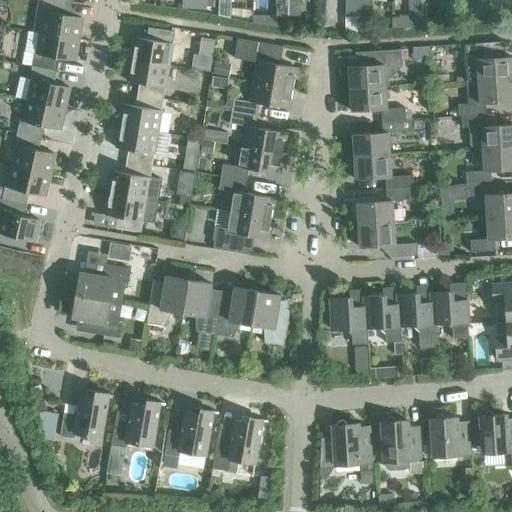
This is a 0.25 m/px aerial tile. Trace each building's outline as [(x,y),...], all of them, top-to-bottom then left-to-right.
[(45,12),(41,33),(77,39),(80,17),(65,15),(68,2),(47,0),(42,0),(40,12),(45,12)] [(181,0),(182,8),(206,9),(205,0),(181,0)] [(218,0),(218,8),(230,8),(230,0),(218,0)] [(276,0),(276,15),(287,16),(287,0),(276,0)] [(287,0),(287,16),(299,16),(299,0),(287,0)] [(345,0),(345,17),(356,17),(356,0),(345,0)] [(356,0),(356,17),(369,17),(368,0),(356,0)] [(426,13),(426,7),(425,0),(413,0),(413,12),(426,13)] [(471,0),(472,2),(464,2),(464,14),(487,15),(487,0),(471,0)] [(264,15),(264,25),(275,27),(276,15),(264,15)] [(391,16),(391,29),(413,27),(413,16),(408,16),(391,16)] [(134,37),(130,59),(168,66),(174,32),(148,28),(146,39),(134,37)] [(34,53),(31,66),(56,71),(58,59),(73,61),(77,39),(41,33),(38,54),(34,53)] [(256,61),(253,82),(292,88),(295,68),(279,65),(282,46),(237,39),(234,58),(256,61)] [(476,60),(478,82),(511,79),(511,59),(511,57),(500,58),(499,42),(471,44),(472,60),(476,60)] [(348,67),(350,89),(385,87),(384,75),(391,74),(402,64),(401,50),(377,51),(378,65),(348,67)] [(216,57),(213,75),(228,77),(230,63),(228,63),(228,59),(216,57)] [(139,83),(137,95),(163,99),(168,66),(130,59),(127,81),(139,83)] [(33,80),(28,101),(63,109),(68,87),(53,84),(56,71),(31,66),(28,79),(33,80)] [(212,76),(211,86),(218,88),(220,77),(212,76)] [(458,117),(462,116),(486,115),(485,103),(511,101),(511,79),(478,82),(479,103),(457,104),(458,117)] [(233,99),(231,112),(257,116),(259,104),(289,109),(292,88),(253,82),(249,102),(233,99)] [(380,110),(381,121),(405,120),(404,108),(386,109),(385,87),(350,89),(351,111),(380,110)] [(123,104),(119,126),(157,133),(163,99),(137,95),(135,106),(123,104)] [(19,120),(16,133),(41,138),(43,127),(58,130),(63,109),(28,101),(24,121),(19,120)] [(245,126),(242,147),(281,153),(285,133),(255,128),(257,116),(231,112),(229,124),(245,126)] [(480,127),(482,149),(511,147),(511,125),(487,127),(486,115),(462,116),(463,128),(480,127)] [(352,135),(354,157),(389,155),(388,133),(412,132),(411,119),(405,120),(381,121),(382,133),(352,135)] [(127,150),(125,162),(151,166),(157,133),(119,126),(116,148),(127,150)] [(203,129),(201,139),(225,143),(227,133),(203,129)] [(18,147),(13,167),(48,175),(53,153),(38,150),(41,138),(16,133),(13,145),(18,147)] [(188,136),(185,152),(197,154),(200,139),(188,136)] [(202,141),(200,152),(212,154),(214,143),(202,141)] [(222,164),(220,177),(246,181),(248,169),(278,174),(281,153),(242,147),(238,167),(222,164)] [(465,172),(466,184),(490,183),(489,171),(511,169),(511,147),(482,149),(483,171),(465,172)] [(385,177),(385,189),(409,188),(413,188),(412,176),(391,177),(389,155),(354,157),(355,179),(385,177)] [(112,171),(108,193),(158,201),(161,179),(150,177),(151,166),(125,162),(124,173),(112,171)] [(4,187),(1,199),(26,205),(28,193),(43,197),(48,175),(13,167),(9,188),(4,187)] [(234,192),(231,212),(270,218),(274,198),(244,193),(246,181),(220,177),(218,189),(234,192)] [(485,195),(486,217),(511,215),(511,193),(491,195),(490,183),(466,184),(467,197),(485,195)] [(451,185),(438,186),(440,217),(453,216),(452,197),(451,185)] [(357,203),(358,225),(393,223),(392,201),(410,200),(409,188),(385,189),(386,201),(357,203)] [(158,201),(108,193),(104,215),(116,217),(115,227),(114,229),(140,233),(142,221),(154,223),(158,201)] [(179,196),(178,203),(188,205),(189,197),(179,196)] [(26,205),(1,199),(0,204),(0,211),(3,213),(0,225),(0,234),(33,242),(38,220),(23,216),(26,205)] [(270,218),(231,212),(228,232),(216,230),(213,249),(248,255),(251,236),(267,239),(270,218)] [(511,215),(486,217),(487,239),(469,240),(470,253),(494,251),(493,239),(511,237),(511,215)] [(393,223),(358,225),(359,247),(389,246),(389,258),(417,256),(417,244),(394,245),(393,223)] [(169,226),(168,237),(182,238),(183,227),(169,226)] [(451,241),(441,242),(442,258),(452,258),(451,241)] [(79,272),(75,295),(119,303),(122,289),(127,289),(128,281),(130,269),(105,265),(103,276),(93,274),(79,272)] [(171,311),(183,313),(188,280),(165,276),(161,300),(150,298),(145,323),(164,326),(171,311)] [(196,332),(214,335),(218,310),(207,308),(211,284),(188,280),(183,313),(194,315),(196,332)] [(504,298),(506,322),(511,321),(511,284),(492,286),(492,299),(504,298)] [(240,323),(251,325),(257,291),(234,288),(230,311),(218,310),(214,335),(233,338),(240,323)] [(257,291),(251,325),(263,327),(264,343),(283,346),(287,321),(276,319),(279,301),(280,295),(257,291)] [(431,293),(431,303),(432,303),(433,324),(434,324),(445,323),(452,329),(452,339),(468,338),(466,301),(451,302),(451,292),(432,293),(431,293)] [(400,326),(411,325),(418,331),(419,349),(435,348),(434,324),(433,324),(432,303),(431,303),(418,304),(417,294),(397,295),(398,305),(400,326)] [(119,303),(75,295),(72,318),(95,322),(93,334),(119,338),(122,319),(117,317),(119,303)] [(401,342),(400,326),(398,305),(384,306),(384,296),(364,297),(364,307),(365,307),(366,328),(367,328),(378,327),(385,334),(385,343),(401,342)] [(367,344),(367,328),(366,328),(365,307),(364,307),(351,308),(350,298),(330,299),(330,301),(331,310),(332,330),(344,329),(351,336),(352,345),(367,344)] [(330,301),(321,302),(321,311),(331,310),(330,301)] [(511,321),(506,322),(507,337),(495,337),(496,360),(511,358),(511,321)] [(129,343),(128,350),(139,352),(141,340),(134,339),(129,343)] [(503,370),(506,370),(511,369),(511,358),(502,359),(503,370)] [(367,364),(355,365),(355,377),(368,376),(367,364)] [(397,367),(387,367),(388,377),(397,377),(397,367)] [(101,438),(108,396),(108,395),(95,392),(94,397),(80,395),(76,415),(63,413),(59,436),(74,439),(75,434),(101,438)] [(152,447),(159,404),(159,403),(146,401),(145,406),(131,403),(128,424),(115,421),(111,445),(125,447),(126,442),(152,447)] [(199,410),(198,415),(184,412),(181,432),(168,430),(164,454),(178,456),(179,451),(206,455),(213,412),(199,410)] [(483,416),(479,416),(481,454),(505,453),(506,465),(511,464),(511,436),(507,437),(506,419),(505,415),(493,416),(492,413),(490,411),(486,411),(484,413),(483,416)] [(44,412),(39,415),(42,428),(54,430),(57,414),(44,412)] [(471,455),(470,439),(457,440),(456,418),(444,419),(443,416),(440,414),(437,414),(435,416),(434,419),(430,419),(432,457),(471,455)] [(422,460),(420,426),(407,427),(407,421),(395,422),(394,419),(391,417),(388,417),(386,419),(385,422),(381,423),(383,462),(384,462),(385,466),(386,469),(389,470),(404,469),(407,468),(409,464),(408,461),(422,460)] [(220,470),(236,473),(238,461),(255,464),(262,420),(249,418),(248,423),(234,420),(230,441),(217,438),(212,469),(220,470)] [(336,425),(332,426),(332,438),(334,466),(373,463),(371,427),(358,428),(358,424),(346,425),(345,422),(342,420),(339,420),(337,422),(336,425)] [(321,438),(320,466),(334,466),(332,438),(321,438)] [(212,469),(211,476),(219,477),(220,470),(212,469)] [(393,493),(378,494),(379,509),(393,508),(393,493)]
